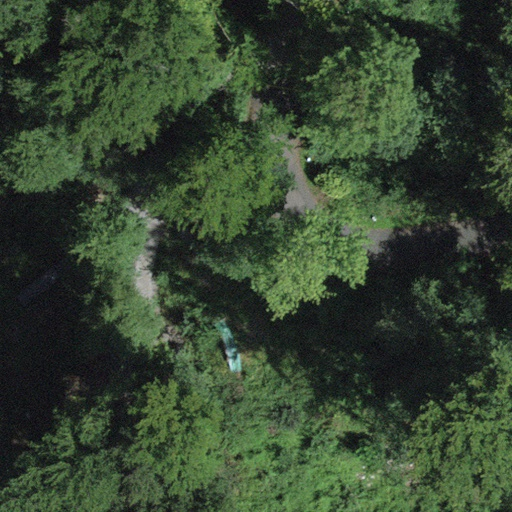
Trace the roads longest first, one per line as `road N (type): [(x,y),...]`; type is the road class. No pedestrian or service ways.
road 1 (track): [(320,1),(262,55),(142,242),(139,453),(154,511)]
road 2 (unclassified): [(320,0),(337,83),(408,139),(511,187)]
